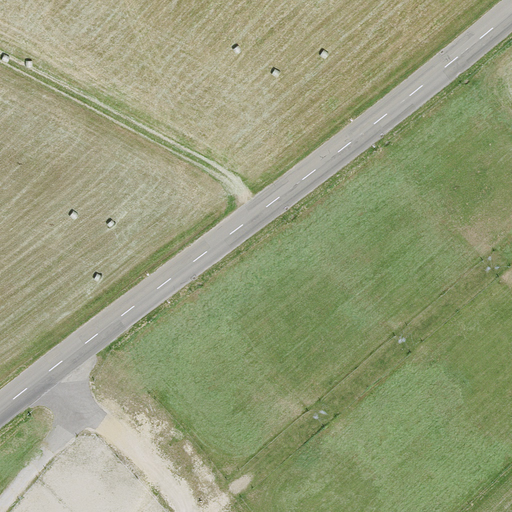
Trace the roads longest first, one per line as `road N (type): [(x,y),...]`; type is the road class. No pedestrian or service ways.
road 1 (tertiary): [(511,22),(0,416)]
road 2 (track): [(265,217),(201,161),(0,60)]
road 3 (track): [(57,370),(177,511)]
road 4 (track): [(91,411),(12,511)]
